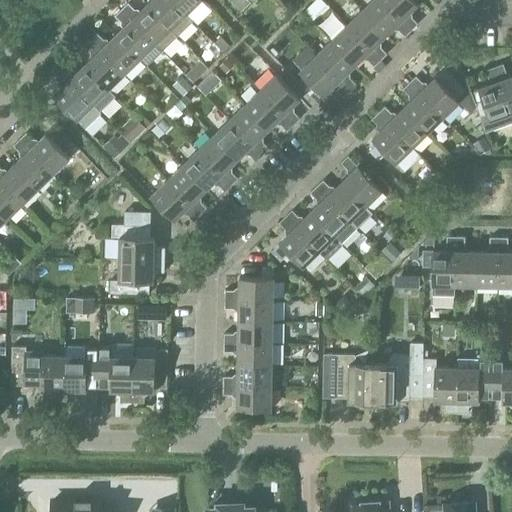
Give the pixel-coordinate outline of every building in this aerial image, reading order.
[(173,0),(151,0),(147,4),(178,36),(193,21),(186,13),(173,0)] [(173,0),(186,13),(200,0),(173,0)] [(230,0),(241,11),(250,2),(248,0),(230,0)] [(382,0),(373,0),(363,10),(386,35),(398,23),(400,25),(400,29),(399,30),(405,36),(412,30),(382,0)] [(414,0),(382,0),(412,30),(419,24),(412,17),(412,18),(408,18),(406,16),(418,4),(415,1),(414,0)] [(128,2),(122,9),(156,44),(162,51),(178,36),(147,4),(136,15),(134,13),(134,9),(135,9),(128,2)] [(309,6),(304,10),(313,20),(318,15),(309,6)] [(140,59),(156,44),(122,9),(115,15),(121,22),(122,21),(126,21),(128,23),(116,34),(140,59)] [(363,10),(347,25),(381,60),(387,53),(381,47),(381,48),(377,48),(375,46),(386,35),(363,10)] [(347,25),(332,40),(355,65),(367,53),(369,55),(369,59),(368,60),(374,66),(381,60),(347,25)] [(97,33),(91,39),(125,74),(140,59),(116,34),(105,46),(103,44),(103,40),(103,39),(97,33)] [(215,43),(224,52),(230,47),(221,37),(215,43)] [(91,39),(84,45),(90,52),(91,51),(95,51),(97,53),(85,64),(109,89),(125,74),(91,39)] [(332,40),(316,55),(350,90),(356,83),(350,77),(350,78),(346,78),(344,76),(355,65),(332,40)] [(316,55),(300,71),(323,95),(336,83),(338,85),(338,89),(337,90),(343,96),(350,90),(316,55)] [(226,73),(234,65),(227,59),(219,66),(226,73)] [(386,65),(381,60),(374,66),(373,67),(378,73),(386,65)] [(66,63),(60,69),(100,111),(116,96),(109,89),(85,64),(74,76),(72,74),(72,70),(72,69),(66,63)] [(503,64),(495,67),(511,113),(511,75),(505,78),(504,76),(506,72),(503,64)] [(511,122),(511,113),(495,67),(486,70),(489,78),(490,78),(494,80),(495,82),(471,91),(477,107),(480,115),(486,132),(511,122)] [(60,69),(53,75),(59,82),(60,81),(64,81),(66,83),(54,95),(59,101),(86,128),(102,112),(100,111),(60,69)] [(416,76),(410,82),(443,117),(459,102),(470,113),(477,107),(471,91),(470,86),(457,98),(445,87),(454,78),(445,69),(436,77),(424,89),(422,87),(422,83),(422,82),(416,76)] [(191,70),(186,74),(187,75),(194,81),(198,77),(191,70)] [(276,74),(260,90),(294,124),(300,118),(294,112),(289,112),(287,110),(300,99),(276,74)] [(197,85),(206,95),(215,86),(206,77),(197,85)] [(186,81),(178,88),(183,94),(191,86),(186,81)] [(410,82),(403,88),(409,95),(410,94),(414,94),(416,96),(404,107),(428,132),(443,117),(410,82)] [(260,90),(245,105),(268,129),(280,118),(282,120),(281,125),(287,131),(294,124),(260,90)] [(171,93),(165,99),(170,105),(176,99),(171,93)] [(180,99),(186,105),(190,100),(185,94),(180,99)] [(245,105),(229,120),(263,155),(269,148),(263,142),(258,143),(256,141),(268,129),(245,105)] [(385,106),(379,112),(412,147),(428,132),(404,107),(392,119),(391,117),(391,113),(391,112),(385,106)] [(379,112),(372,118),(378,125),(379,124),(383,124),(385,126),(373,138),(404,171),(421,155),(412,147),(379,112)] [(142,114),(138,118),(147,127),(151,123),(142,114)] [(131,143),(131,142),(136,138),(147,127),(138,118),(136,117),(120,131),(123,134),(131,143)] [(162,119),(152,129),(159,136),(169,126),(162,119)] [(256,161),(263,155),(229,120),(214,135),(237,159),(249,148),(250,150),(250,155),(256,161)] [(20,138),(54,173),(70,158),(46,133),(34,145),(32,143),(32,139),(33,138),(27,132),(20,138)] [(214,135),(198,150),(232,185),(238,178),(232,172),(227,173),(225,171),(230,166),(237,159),(214,135)] [(119,138),(107,150),(115,158),(130,143),(124,137),(121,140),(119,138)] [(38,188),(54,173),(20,138),(13,145),(20,151),(20,150),(24,151),(26,153),(15,164),(38,188)] [(490,148),(484,139),(474,144),(480,154),(490,148)] [(225,191),(232,185),(198,150),(183,165),(206,189),(218,178),(219,180),(219,185),(225,191)] [(349,155),(341,162),(347,169),(348,168),(352,168),(354,170),(342,181),(366,206),(388,185),(379,176),(374,181),(349,155)] [(0,179),(23,203),(38,188),(15,164),(3,175),(1,173),(1,169),(2,168),(0,166),(0,179)] [(183,165),(167,180),(201,215),(207,208),(201,202),(197,203),(195,201),(206,189),(183,165)] [(23,203),(0,179),(0,210),(7,218),(23,203)] [(323,179),(317,186),(357,228),(372,213),(366,206),(342,181),(331,192),(329,190),(329,186),(323,179)] [(167,180),(151,196),(175,220),(187,208),(189,210),(188,215),(194,221),(201,215),(167,180)] [(317,186),(310,192),(316,198),(317,198),(321,198),(323,200),(311,211),(342,243),(357,228),(317,186)] [(292,210),(286,216),(319,251),(328,259),(343,244),(342,243),(311,211),(300,223),(298,221),(298,216),(292,210)] [(280,242),(272,251),(281,260),(289,252),(303,267),(319,251),(286,216),(279,222),(285,229),(286,228),(290,228),(292,230),(280,242)] [(112,224),(112,236),(120,236),(120,259),(165,260),(165,247),(154,247),(154,237),(151,237),(151,225),(112,224)] [(424,250),(423,265),(433,265),(432,292),(454,293),(455,285),(456,236),(447,236),(447,245),(448,245),(450,248),(450,250),(424,250)] [(456,236),(455,285),(477,285),(477,251),(461,251),(461,248),(464,245),(465,245),(465,236),(456,236)] [(477,251),(477,285),(498,285),(499,237),(490,237),(490,246),(491,246),(494,248),(494,251),(477,251)] [(499,237),(498,285),(511,285),(511,251),(504,251),(504,249),(507,246),(508,246),(508,237),(499,237)] [(384,252),(392,261),(399,254),(391,245),(384,252)] [(383,271),(392,263),(382,253),(373,261),(383,271)] [(0,267),(6,273),(8,275),(20,263),(11,254),(0,265),(0,267)] [(111,280),(111,293),(149,294),(150,282),(153,282),(153,271),(165,272),(165,260),(120,259),(119,281),(111,280)] [(403,276),(403,288),(419,288),(419,276),(403,276)] [(225,290),(225,299),(273,300),(274,277),(262,277),(240,277),(240,294),(237,294),(234,291),(234,290),(225,290)] [(344,296),(336,304),(344,312),(352,304),(344,296)] [(66,297),(66,310),(93,311),(93,298),(66,297)] [(273,322),(274,300),(225,299),(225,308),(234,308),(237,305),(239,305),(239,321),(273,322)] [(141,305),(141,318),(152,318),(152,305),(141,305)] [(273,322),(239,321),(239,337),(236,337),(233,334),(225,333),(224,342),(273,343),(273,322)] [(224,342),(224,351),(233,351),(233,350),(236,348),(238,348),(238,364),(272,365),(273,343),(224,342)] [(386,365),(373,365),(372,402),(397,403),(398,399),(409,399),(409,396),(422,396),(423,358),(423,343),(410,343),(410,355),(393,355),(386,365)] [(65,355),(64,401),(76,401),(76,390),(87,390),(87,387),(99,387),(99,348),(86,347),(84,346),(68,345),(66,347),(65,347),(65,355)] [(12,346),(11,385),(42,386),(42,389),(52,389),(52,400),(64,401),(65,355),(43,355),(43,351),(27,351),(27,346),(12,346)] [(99,348),(99,387),(110,387),(110,390),(121,390),(120,402),(133,402),(134,357),(112,356),(112,348),(99,348)] [(155,358),(134,357),(133,402),(144,402),(145,396),(152,393),(152,391),(155,391),(155,388),(167,388),(168,350),(155,349),(155,358)] [(348,402),(372,402),(373,365),(360,364),(355,354),(324,354),(323,397),(348,398),(348,402)] [(445,412),(457,412),(457,367),(436,367),(436,359),(423,358),(422,396),(434,396),(434,401),(445,401),(445,412)] [(457,367),(457,412),(469,413),(469,401),(480,401),(480,398),(491,398),(491,360),(458,359),(458,367),(457,367)] [(505,360),(491,360),(491,398),(503,398),(503,402),(511,402),(511,368),(505,368),(505,360)] [(272,365),(238,364),(238,380),(235,380),(232,377),(224,377),(223,385),(271,387),(272,365)] [(271,409),(271,387),(223,385),(223,394),(232,394),(235,391),(237,391),(237,408),(271,409)] [(97,499),(53,500),(53,511),(117,511),(117,509),(101,509),(101,499),(97,499)] [(388,511),(388,501),(354,503),(354,511),(388,511)] [(474,511),(474,501),(445,503),(445,511),(474,511)] [(253,511),(253,508),(243,508),(242,503),(219,504),(219,509),(208,509),(208,511),(253,511)]
